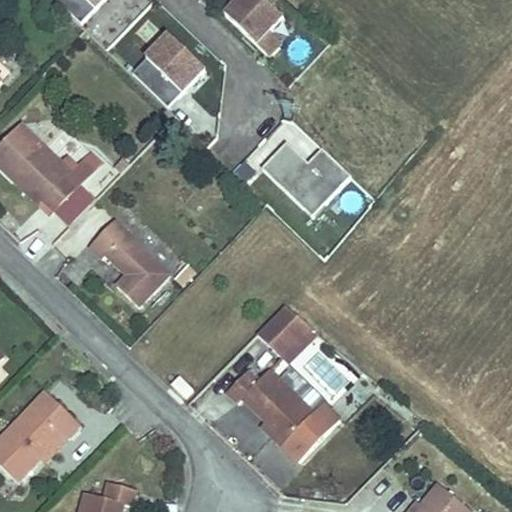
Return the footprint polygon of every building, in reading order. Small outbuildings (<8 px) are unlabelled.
[(56,0),(80,25),(106,0),(56,0)] [(259,49),(285,21),(262,0),(237,0),(240,2),(235,8),(226,18),(259,49)] [(235,8),(240,2),(237,0),(231,0),(229,3),(235,8)] [(168,110),(209,69),(170,31),(129,71),(168,110)] [(271,60),(283,46),(272,35),(259,49),(271,60)] [(10,75),(0,65),(0,82),(2,84),(10,75)] [(259,169),(312,219),(351,178),(287,116),(267,136),(280,148),(259,169)] [(77,192),(103,165),(92,153),(71,175),(21,127),(0,148),(0,168),(14,182),(22,173),(24,175),(23,184),(43,204),(55,215),(58,211),(77,192)] [(270,143),(254,159),(263,167),(278,151),(270,143)] [(122,175),(130,167),(125,161),(116,170),(122,175)] [(43,204),(23,184),(24,175),(22,173),(14,182),(40,208),(43,204)] [(73,225),(92,206),(77,192),(58,211),(73,225)] [(171,277),(115,224),(91,250),(103,261),(106,258),(128,278),(117,289),(139,310),(171,277)] [(183,288),(196,274),(189,267),(176,281),(183,288)] [(284,362),(313,331),(286,308),(258,337),(284,362)] [(289,367),(319,335),(313,331),(284,362),(289,367)] [(325,405),(288,368),(277,379),(315,416),(325,405)] [(315,416),(277,379),(271,373),(259,385),(248,375),(228,396),(239,406),(243,402),(266,424),(287,444),(283,448),(300,465),(341,423),(324,406),(315,416)] [(178,376),(168,389),(184,401),(194,388),(178,376)] [(43,464),(66,440),(68,442),(82,428),(47,394),(0,443),(0,467),(20,487),(43,464)] [(287,444),(266,424),(262,428),(283,448),(287,444)] [(45,466),(68,442),(66,440),(43,464),(45,466)] [(122,511),(124,507),(132,509),(136,492),(110,486),(106,501),(86,496),(81,511),(122,511)] [(469,511),(439,487),(418,511),(469,511)]
